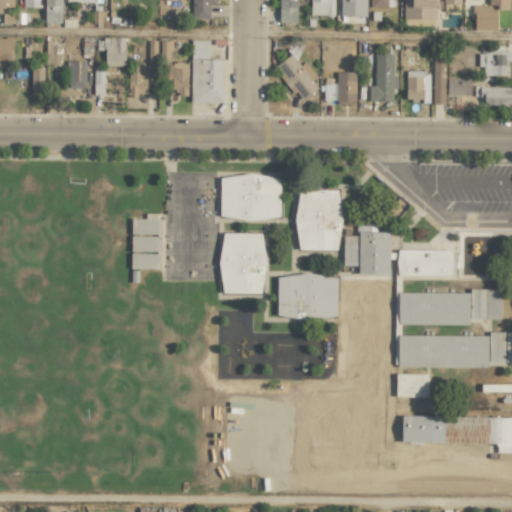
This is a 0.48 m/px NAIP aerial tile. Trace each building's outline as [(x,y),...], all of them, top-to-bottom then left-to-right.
[(13,8),(13,0),(0,0),(0,12),(2,12),(2,8),(13,8)] [(40,0),(22,0),(23,7),(41,8),(40,0)] [(61,0),(44,0),(44,22),(61,23),(61,0)] [(191,0),(191,19),(209,19),(209,6),(216,6),(216,0),(191,0)] [(278,0),(278,23),(296,23),(296,0),(278,0)] [(309,0),(310,15),(333,15),(333,0),(309,0)] [(365,0),(339,0),(339,16),(365,17),(365,0)] [(459,0),(402,0),(403,19),(435,19),(435,0),(442,0),(443,3),(460,3),(459,0)] [(508,0),(487,0),(488,5),(473,5),(473,30),(496,30),(496,10),(509,10),(508,0)] [(124,66),(125,38),(104,37),(103,65),(124,66)] [(0,65),(12,65),(11,38),(0,38),(0,65)] [(45,64),(59,64),(59,46),(52,45),(53,40),(46,40),(45,64)] [(209,40),(191,40),(190,102),(220,103),(221,59),(208,58),(209,40)] [(160,58),(172,58),(171,41),(159,41),(160,58)] [(478,53),(478,67),(483,67),(483,75),(508,75),(507,52),(478,53)] [(274,68),(302,100),(317,87),(311,81),(317,76),(304,62),(300,65),(290,54),(274,68)] [(393,54),(374,54),(373,86),(368,86),(368,101),(392,102),(392,89),(396,89),(396,77),(392,77),(393,54)] [(432,104),(444,104),(445,56),(432,56),(432,104)] [(85,88),(85,61),(68,61),(68,88),(85,88)] [(163,89),(176,90),(176,96),(187,96),(187,63),(164,63),(163,89)] [(146,80),(153,80),(153,68),(128,67),(127,98),(137,98),(138,94),(146,94),(146,80)] [(31,95),(44,95),(44,68),(31,68),(31,95)] [(104,71),(93,71),(94,95),(104,94),(104,71)] [(429,101),(429,72),(406,71),(405,101),(429,101)] [(355,103),(355,72),(336,72),(335,84),(323,84),(323,102),(355,103)] [(446,95),(464,96),(465,78),(446,77),(446,95)] [(511,105),(511,87),(474,86),(473,97),(484,97),(483,104),(511,105)] [(279,219),(280,176),(220,175),(219,218),(279,219)] [(340,249),(338,189),(295,191),(297,251),(340,249)] [(130,234),(159,234),(160,219),(130,219),(130,234)] [(343,236),(342,266),(357,266),(357,275),(388,275),(388,232),(375,232),(375,224),(357,224),(356,236),(343,236)] [(219,293),(262,294),(263,234),(220,232),(219,293)] [(451,250),(396,249),(396,275),(451,276),(451,250)] [(130,268),(159,269),(159,254),(130,253),(130,268)] [(276,275),(276,318),(337,318),(336,275),(276,275)] [(469,325),(469,319),(500,319),(500,289),(469,289),(469,293),(397,292),(396,324),(469,325)] [(504,332),(488,332),(488,362),(503,362),(504,332)] [(396,367),(487,368),(487,336),(397,335),(396,367)] [(427,374),(395,374),(395,397),(426,397),(427,374)] [(511,417),(401,416),(401,443),(496,444),(496,453),(511,453),(511,417)]
